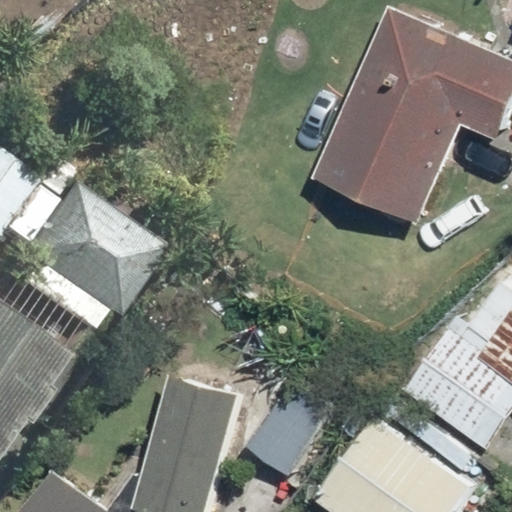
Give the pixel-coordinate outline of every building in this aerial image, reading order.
[(474,119),(511,135),(511,51),(405,4),(331,173),(432,217),(474,119)] [(0,143),(0,218),(37,176),(0,143)] [(68,175),(56,194),(38,182),(8,226),(26,238),(19,248),(24,251),(104,305),(112,310),(161,238),(68,175)] [(24,251),(10,271),(0,263),(0,443),(84,322),(90,326),(104,305),(24,251)] [(511,285),(480,326),(466,314),(412,381),(494,447),(511,424),(511,285)] [(174,511),(223,511),(253,394),(184,376),(151,506),(174,511)] [(299,472),(343,409),(304,381),(260,444),(299,472)] [(386,413),(326,493),(351,511),(461,511),(482,485),(386,413)] [(128,511),(63,468),(33,511),(128,511)]
